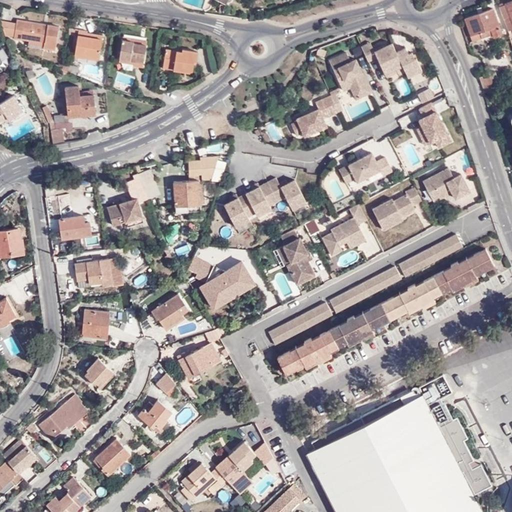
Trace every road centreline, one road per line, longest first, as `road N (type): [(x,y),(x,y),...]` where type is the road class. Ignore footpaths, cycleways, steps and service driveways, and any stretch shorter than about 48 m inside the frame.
road 1 (residential): [(274,408),(241,355),(251,329),(479,216)]
road 2 (residential): [(34,164),(53,353),(44,377),(0,427)]
road 3 (residential): [(511,291),(274,408)]
road 4 (residential): [(146,351),(114,413),(5,511)]
road 5 (residential): [(215,91),(244,143),(311,155),(390,116)]
road 6 (tertiary): [(34,164),(146,135),(215,91)]
road 7 (residential): [(113,511),(194,437),(274,408)]
road 8 (tertiary): [(282,48),(406,8)]
road 9 (residential): [(472,108),(511,227)]
road 10 (tertiary): [(396,0),(278,37)]
